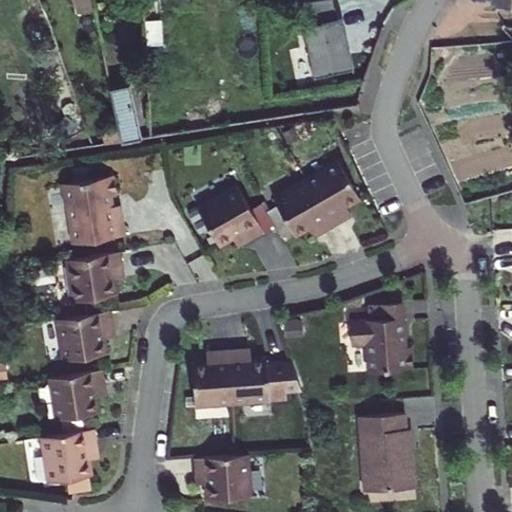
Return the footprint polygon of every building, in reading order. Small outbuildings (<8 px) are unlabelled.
[(312,28),(307,29),(318,81),(358,72),(347,21),(343,22),(338,2),(307,5),(312,28)] [(133,82),(114,86),(124,140),(141,138),(133,82)] [(338,160),(305,179),(332,225),(345,217),(342,213),(348,210),(346,206),(360,198),(338,160)] [(73,243),(125,235),(120,204),(111,206),(110,197),(116,196),(113,174),(60,183),(64,204),(67,204),(73,243)] [(318,232),(332,225),(305,179),(273,198),(295,236),(308,228),(310,232),(316,228),(318,232)] [(249,240),(263,232),(237,187),(197,209),(219,247),(233,239),(244,232),(249,240)] [(237,247),(249,240),(244,232),(233,239),(237,247)] [(120,267),(118,251),(66,259),(73,300),(116,294),(113,278),(118,277),(116,267),(120,267)] [(65,264),(54,265),(58,301),(69,299),(65,264)] [(368,372),(412,368),(411,348),(404,348),(401,302),(369,304),(371,319),(349,320),(351,345),(366,344),(368,372)] [(111,328),(108,313),(57,320),(63,362),(106,355),(103,339),(108,339),(106,329),(111,328)] [(244,349),(228,350),(232,403),(269,400),(288,399),(288,391),(301,390),(291,362),(267,363),(267,357),(251,358),(250,353),(244,354),(244,349)] [(195,406),(232,403),(228,350),(213,352),(213,356),(207,357),(207,361),(191,362),(195,406)] [(103,387),(101,372),(49,380),(56,421),(99,414),(96,398),(101,398),(99,388),(103,387)] [(406,429),(405,413),(360,416),(364,491),(414,487),(412,450),(408,450),(408,442),(412,442),(411,428),(406,429)] [(95,448),(92,432),(40,441),(48,485),(66,482),(69,496),(91,492),(89,463),(86,450),(95,448)] [(95,448),(86,450),(89,463),(97,461),(95,448)] [(250,496),(247,453),(236,455),(195,457),(196,474),(201,473),(201,483),(206,483),(207,499),(250,496)]
